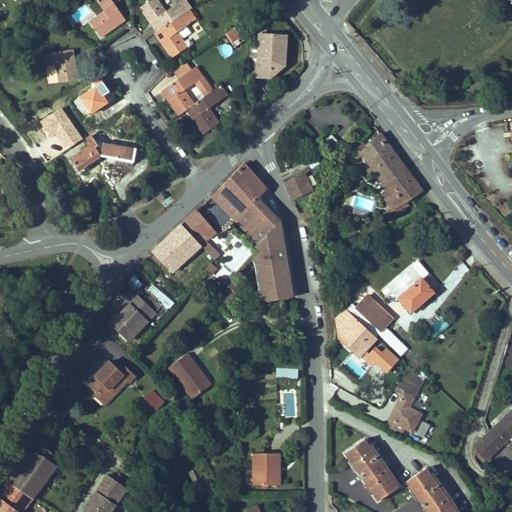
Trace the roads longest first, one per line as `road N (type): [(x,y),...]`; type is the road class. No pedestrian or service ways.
road 1 (tertiary): [(251,136),(288,222),(307,315),(317,511)]
road 2 (tertiary): [(124,268),(0,448)]
road 3 (primary): [(423,172),(511,280)]
road 4 (residential): [(473,426),(511,301)]
road 5 (residential): [(45,242),(23,152),(0,126)]
